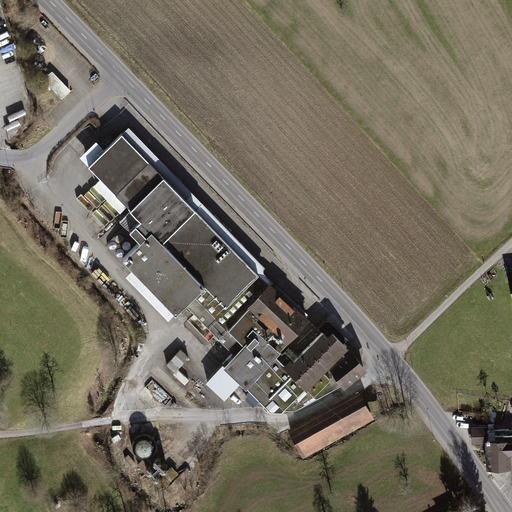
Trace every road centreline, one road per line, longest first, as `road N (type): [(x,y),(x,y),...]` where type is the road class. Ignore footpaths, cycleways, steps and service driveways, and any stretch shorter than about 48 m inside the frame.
road 1 (tertiary): [(503,511),(390,356),(48,0)]
road 2 (track): [(0,434),(122,419),(265,415),(287,423),(362,382),(390,356)]
